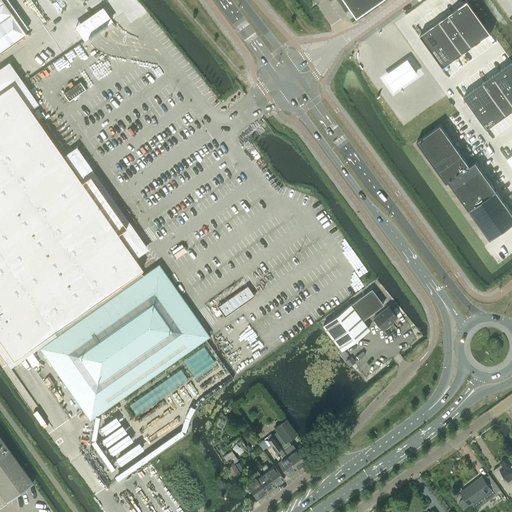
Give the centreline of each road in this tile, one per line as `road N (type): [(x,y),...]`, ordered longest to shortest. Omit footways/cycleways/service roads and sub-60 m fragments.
road 1 (secondary): [(482,317),(303,83)]
road 2 (secondary): [(287,95),(441,300)]
road 3 (unclassified): [(354,511),(511,400)]
road 4 (secondary): [(317,511),(435,426)]
road 5 (unclassified): [(330,455),(416,364)]
